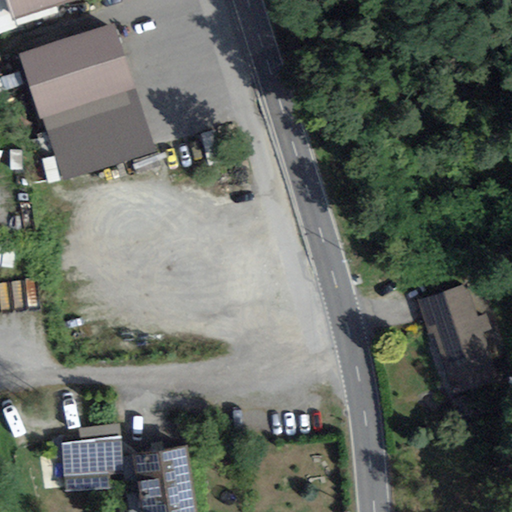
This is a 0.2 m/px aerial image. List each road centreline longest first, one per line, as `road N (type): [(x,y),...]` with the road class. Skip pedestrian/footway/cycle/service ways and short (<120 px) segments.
road 1 (secondary): [(373,511),(344,317),(245,0)]
road 2 (unknown): [(359,385),(263,391),(133,384),(70,366),(29,368)]
